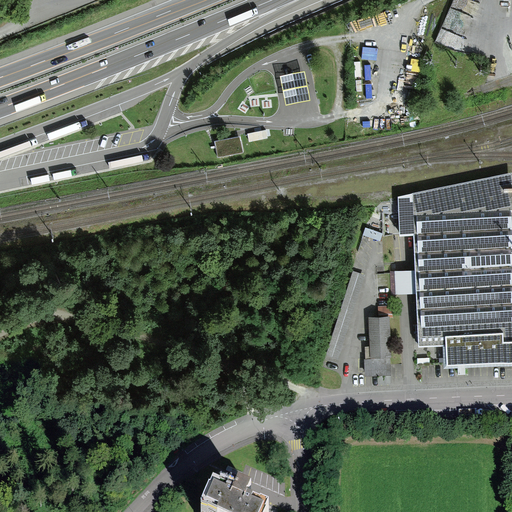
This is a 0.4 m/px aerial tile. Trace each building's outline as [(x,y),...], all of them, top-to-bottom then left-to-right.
[(304,67),(280,72),(287,101),(311,96),(304,67)] [(239,135),(215,139),(218,155),(242,151),(239,135)] [(511,361),(511,183),(511,176),(411,198),(417,366),(511,361)] [(391,316),(366,317),(368,373),(393,372),(391,316)] [(209,497),(203,511),(245,511),(249,503),(236,498),(233,507),(209,497)]
